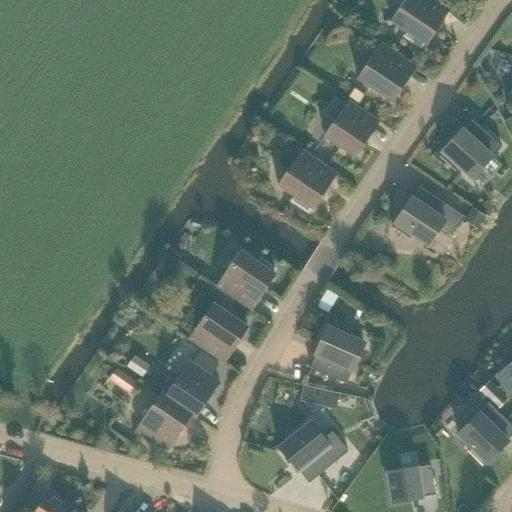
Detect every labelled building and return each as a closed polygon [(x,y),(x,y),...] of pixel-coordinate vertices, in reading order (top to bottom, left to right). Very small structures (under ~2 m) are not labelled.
[(423,44),(426,46),(450,10),(434,0),(405,0),(391,22),(407,33),(404,37),(420,48),(423,44)] [(357,80),(392,103),(416,68),(381,44),(357,80)] [(353,87),(347,96),(357,102),(363,93),(353,87)] [(323,112),(335,122),(324,137),(355,158),(379,123),(348,102),(345,106),(335,99),(323,112)] [(457,167),(472,180),(501,147),(472,121),(456,138),(455,136),(454,137),(455,138),(442,153),(444,154),(441,157),(440,157),(439,158),(455,172),(455,171),(455,170),(457,167)] [(302,151),(299,155),(288,148),(278,162),(288,172),(278,187),(294,197),(291,201),(307,212),(310,208),(313,210),(337,174),(302,151)] [(393,228),(392,229),(410,241),(411,240),(410,239),(412,236),(428,246),(440,229),(451,236),(464,217),(420,188),(407,207),(405,206),(404,207),(405,207),(394,224),(396,225),(394,229),(393,228)] [(471,208),(465,218),(476,226),(483,216),(471,208)] [(216,288),(251,311),(275,275),(272,273),(275,269),(259,259),(256,263),(240,252),(216,288)] [(332,291),(322,310),(333,316),(343,296),(332,291)] [(189,340),(224,363),(248,328),(213,304),(189,340)] [(320,347),(310,368),(346,384),(364,344),(346,336),(348,332),(349,333),(350,332),(330,323),(330,324),(331,325),(329,329),(327,328),(319,345),(318,345),(317,346),(320,347)] [(197,358),(202,350),(192,343),(187,351),(197,358)] [(192,415),(191,416),(195,419),(219,383),(189,362),(166,396),(165,397),(192,415)] [(511,362),(495,377),(511,397),(511,362)] [(117,384),(129,392),(137,381),(125,373),(117,384)] [(168,450),(191,416),(192,415),(165,397),(166,396),(162,393),(138,429),(168,450)] [(487,464),(500,450),(501,451),(502,450),(501,449),(508,442),(507,441),(511,436),(511,426),(488,404),(458,435),(472,449),(469,452),(468,451),(467,452),(482,467),(483,466),(482,465),(485,462),(487,464)] [(310,423),(279,448),(291,464),(290,464),(291,465),(293,464),(309,484),(348,452),(332,432),(323,439),(310,423)] [(412,502),(413,502),(413,499),(435,495),(431,466),(387,473),(392,504),(411,500),(412,502)] [(63,511),(69,504),(49,491),(33,511),(23,511),(20,510),(18,511),(63,511)]
